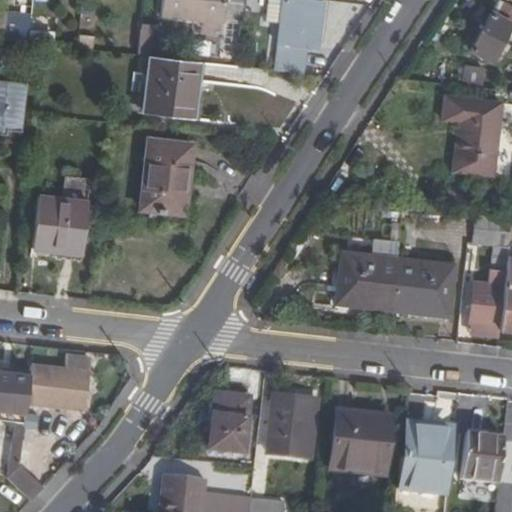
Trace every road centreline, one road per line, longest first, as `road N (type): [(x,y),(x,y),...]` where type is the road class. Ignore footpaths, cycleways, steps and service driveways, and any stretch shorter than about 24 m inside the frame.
road 1 (tertiary): [(411,0),(194,337)]
road 2 (residential): [(194,337),(511,374)]
road 3 (tertiary): [(194,337),(128,438),(62,511)]
road 4 (residential): [(0,315),(194,337)]
